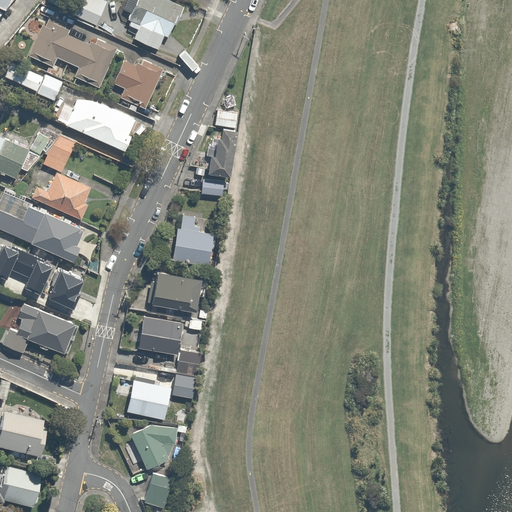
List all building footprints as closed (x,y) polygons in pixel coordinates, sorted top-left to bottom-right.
[(0,0),(0,7),(7,11),(11,0),(0,0)] [(59,0),(56,10),(97,25),(106,0),(59,0)] [(183,10),(165,0),(119,0),(118,3),(130,9),(123,24),(134,30),(130,39),(162,55),(183,10)] [(87,43),(69,35),(73,26),(43,12),(24,54),(53,68),(58,58),(76,66),(72,75),(97,87),(116,48),(91,36),(87,43)] [(145,105),(162,67),(137,56),(133,65),(122,60),(112,83),(121,87),(118,93),(145,105)] [(40,71),(31,89),(55,100),(63,82),(40,71)] [(134,118),(95,100),(75,100),(64,125),(123,151),(130,136),(127,134),(134,118)] [(237,113),(214,110),(212,125),(235,128),(237,113)] [(0,169),(15,176),(30,138),(7,129),(4,137),(0,135),(0,169)] [(228,136),(211,131),(201,172),(218,177),(228,136)] [(40,154),(48,137),(37,132),(29,148),(40,154)] [(53,144),(50,142),(42,166),(62,173),(73,139),(56,133),(53,144)] [(46,191),(33,186),(29,197),(82,218),(94,188),(54,172),(46,191)] [(222,180),(202,178),(200,193),(220,195),(222,180)] [(80,247),(74,244),(82,226),(2,192),(0,196),(0,230),(68,259),(73,261),(80,247)] [(180,227),(176,227),(173,263),(209,266),(212,233),(199,231),(200,216),(181,214),(180,227)] [(77,315),(89,286),(74,280),(76,274),(54,266),(47,283),(40,280),(33,298),(77,315)] [(199,278),(153,273),(150,304),(195,310),(199,278)] [(35,290),(11,279),(7,286),(31,298),(35,290)] [(24,303),(18,318),(22,320),(17,330),(10,327),(3,344),(24,352),(29,340),(65,355),(65,353),(68,354),(79,326),(24,303)] [(177,355),(178,349),(183,321),(143,315),(137,348),(177,355)] [(204,320),(189,318),(188,329),(203,331),(204,320)] [(178,349),(177,355),(174,374),(193,378),(198,352),(178,349)] [(119,391),(127,392),(124,411),(165,418),(170,386),(129,380),(121,379),(119,391)] [(11,382),(1,380),(0,385),(0,398),(7,400),(11,382)] [(2,409),(0,415),(0,445),(39,455),(43,438),(47,420),(2,409)] [(169,445),(175,445),(177,426),(147,423),(148,420),(137,420),(140,428),(128,432),(143,469),(168,458),(169,445)] [(3,471),(0,469),(0,499),(33,507),(41,472),(5,464),(3,471)] [(170,478),(152,473),(143,501),(161,506),(170,478)]
